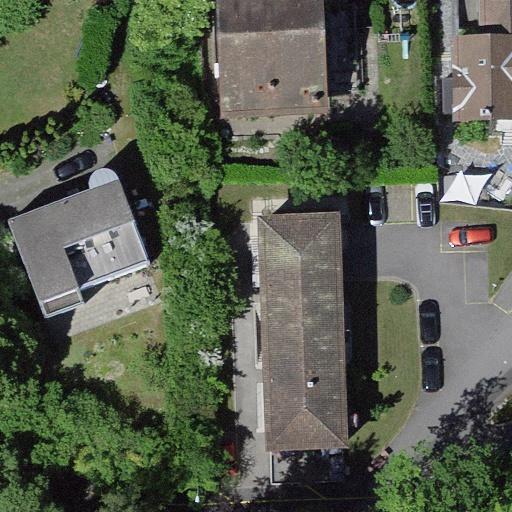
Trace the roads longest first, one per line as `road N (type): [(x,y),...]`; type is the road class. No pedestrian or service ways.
road 1 (residential): [(0,426),(74,487),(191,511)]
road 2 (residential): [(366,511),(511,356)]
